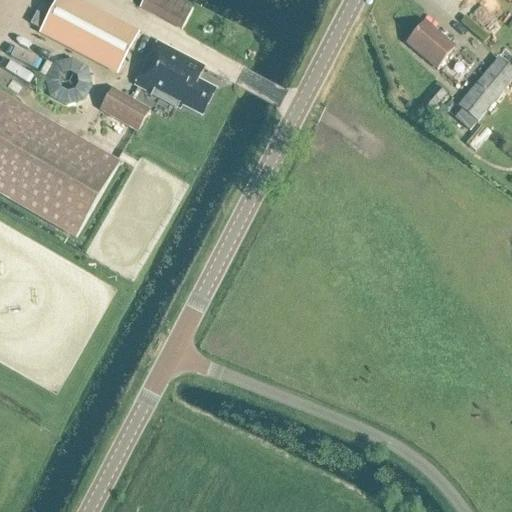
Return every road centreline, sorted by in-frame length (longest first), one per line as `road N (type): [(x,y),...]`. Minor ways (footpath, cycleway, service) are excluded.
road 1 (tertiary): [(172,356),(355,0)]
road 2 (unclassified): [(464,511),(430,472),(389,443),(172,356)]
road 3 (tertiary): [(90,511),(172,356)]
